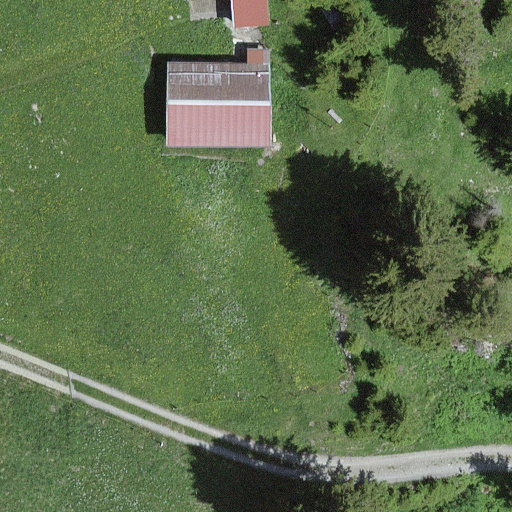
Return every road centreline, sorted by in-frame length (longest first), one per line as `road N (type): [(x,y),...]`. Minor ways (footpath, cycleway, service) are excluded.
road 1 (track): [(511,457),(386,471),(283,462),(0,356)]
road 2 (track): [(0,85),(117,37)]
